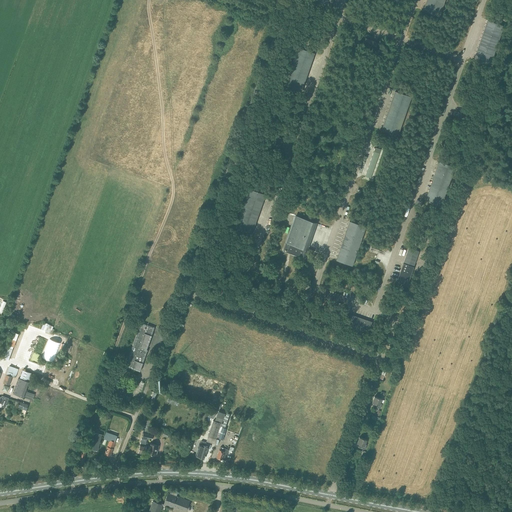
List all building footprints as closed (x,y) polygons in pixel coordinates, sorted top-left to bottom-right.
[(315,0),(314,3),(330,9),(333,0),(315,0)] [(439,16),(445,0),(427,0),(423,11),(439,16)] [(504,26),(488,20),(475,59),(478,60),(491,65),(504,26)] [(285,86),(301,92),(315,53),(299,48),(285,86)] [(411,97),(395,91),(382,130),(398,136),(411,97)] [(459,116),(467,118),(470,110),(462,108),(459,116)] [(271,143),(278,146),(281,138),(273,135),(271,143)] [(376,147),(366,176),(371,178),(381,149),(376,147)] [(455,167),(439,162),(425,200),(442,206),(455,167)] [(236,228),(252,233),(265,195),(249,189),(236,228)] [(292,230),(291,230),(284,251),(304,258),(307,247),(315,223),(296,216),(292,230)] [(336,260),(352,266),(366,227),(350,221),(336,260)] [(409,248),(404,263),(414,267),(419,251),(409,248)] [(404,263),(397,281),(407,285),(414,267),(404,263)] [(349,314),(345,325),(368,333),(369,331),(370,329),(369,329),(372,322),(371,322),(349,314)] [(44,323),(42,329),(50,333),(53,334),(55,330),(52,328),(53,327),(44,323)] [(125,366),(140,371),(146,354),(145,353),(146,349),(147,350),(155,328),(147,325),(146,329),(145,329),(146,325),(141,323),(125,366)] [(14,332),(9,345),(14,347),(19,334),(14,332)] [(9,360),(13,349),(8,347),(4,358),(9,360)] [(3,383),(10,385),(13,386),(19,369),(10,366),(3,383)] [(20,378),(18,378),(13,394),(24,398),(29,382),(32,373),(23,370),(20,378)] [(372,403),(374,403),(373,406),(380,408),(382,404),(380,403),(382,399),(375,396),(372,403)] [(28,404),(16,400),(14,406),(23,409),(22,413),(25,414),(28,404)] [(211,407),(205,405),(199,421),(205,423),(208,413),(215,415),(216,411),(210,409),(211,407)] [(213,420),(208,436),(222,441),(226,428),(223,427),(224,424),(226,425),(229,414),(219,411),(217,416),(222,418),(220,422),(213,420)] [(78,456),(80,456),(78,462),(83,464),(87,448),(98,450),(102,434),(92,431),(88,446),(81,444),(80,451),(81,451),(80,454),(79,453),(78,456)] [(107,449),(105,454),(110,456),(113,449),(115,442),(117,436),(109,433),(109,434),(106,433),(104,438),(110,440),(107,449)] [(365,449),(367,445),(365,444),(367,440),(360,437),(357,443),(359,444),(358,447),(365,449)] [(147,439),(142,438),(141,444),(140,444),(139,453),(144,454),(145,450),(146,445),(147,439)] [(206,443),(201,441),(200,444),(199,444),(196,456),(199,457),(200,458),(204,459),(208,447),(205,446),(206,443)] [(145,450),(149,451),(149,453),(157,455),(158,450),(156,450),(157,445),(150,443),(150,446),(146,445),(145,450)] [(229,449),(221,447),(217,458),(222,459),(223,456),(226,457),(229,449)] [(164,504),(172,508),(173,507),(186,511),(190,502),(177,497),(178,496),(177,496),(174,495),(175,492),(171,490),(170,493),(168,493),(164,504)] [(153,501),(149,511),(148,511),(159,511),(163,505),(153,501)]
